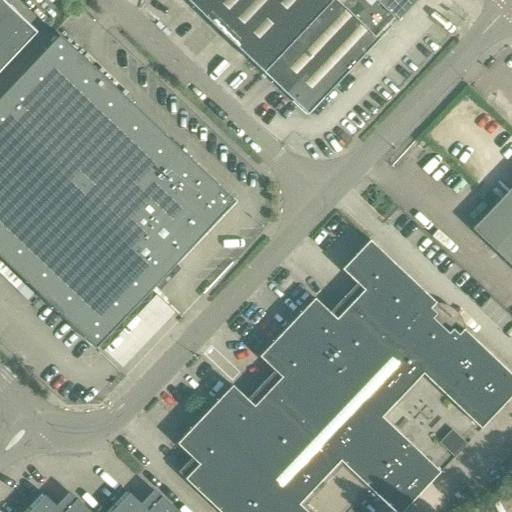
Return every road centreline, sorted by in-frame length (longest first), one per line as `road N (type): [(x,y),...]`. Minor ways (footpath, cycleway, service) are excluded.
road 1 (unclassified): [(38,416),(65,431),(106,426),(321,201)]
road 2 (unclassified): [(321,201),(108,0)]
road 3 (unclassified): [(321,201),(511,4)]
